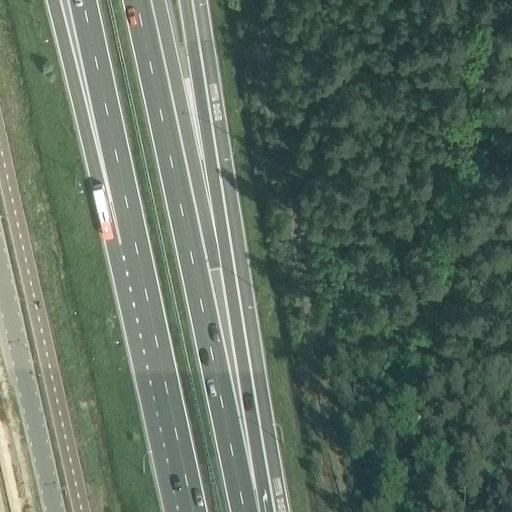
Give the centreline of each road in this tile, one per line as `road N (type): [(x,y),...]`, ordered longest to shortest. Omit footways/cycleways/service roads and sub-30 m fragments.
road 1 (trunk): [(245,511),(134,0)]
road 2 (trunk): [(251,511),(253,459),(183,0)]
road 3 (trunk): [(47,0),(139,308)]
road 4 (trunk): [(75,0),(139,308)]
road 5 (tertiary): [(0,278),(53,511)]
road 6 (trunk): [(139,308),(189,511)]
